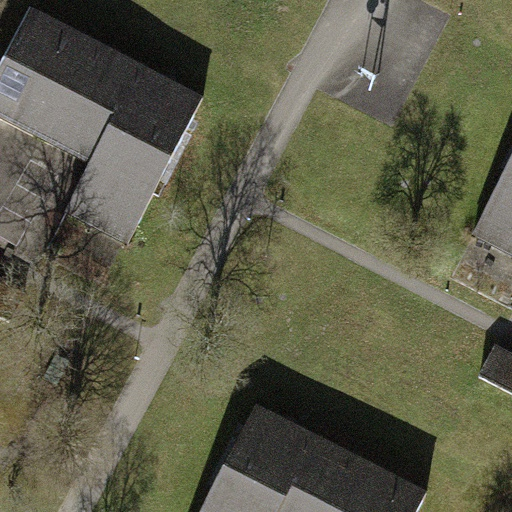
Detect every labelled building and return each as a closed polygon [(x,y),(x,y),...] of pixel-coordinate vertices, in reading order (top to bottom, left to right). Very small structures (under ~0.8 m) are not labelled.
[(33,12),(0,76),(0,119),(91,166),(67,213),(130,245),(204,100),(33,12)] [(511,162),(475,235),(511,254),(511,162)] [(26,293),(0,279),(0,317),(10,323),(26,293)] [(511,357),(495,349),(480,379),(511,395),(511,357)] [(257,406),(202,511),(418,511),(428,494),(257,406)]
